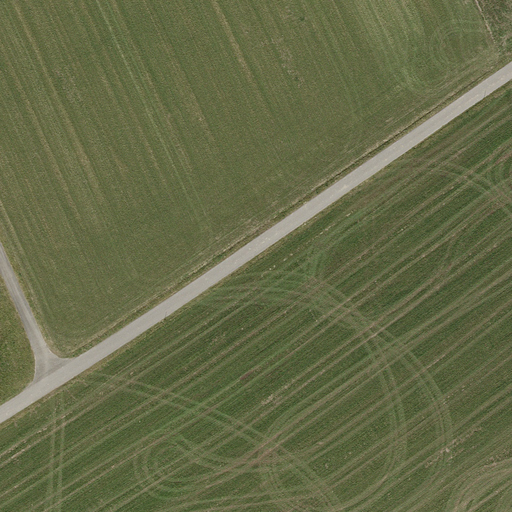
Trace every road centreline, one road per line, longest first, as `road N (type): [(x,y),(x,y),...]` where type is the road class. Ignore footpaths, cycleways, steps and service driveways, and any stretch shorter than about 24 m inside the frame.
road 1 (track): [(511,72),(0,417)]
road 2 (track): [(56,382),(0,256)]
